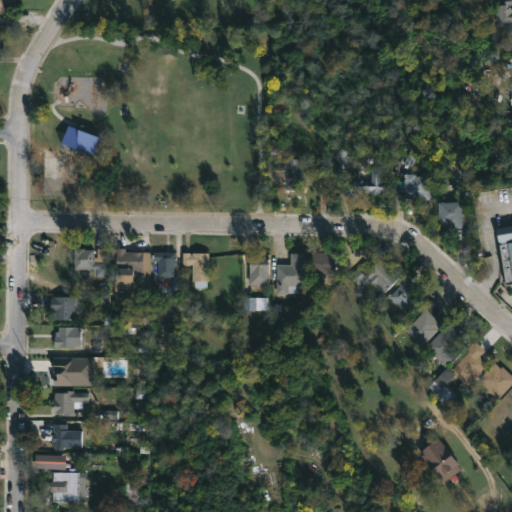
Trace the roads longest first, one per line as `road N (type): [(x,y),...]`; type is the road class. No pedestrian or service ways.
road 1 (residential): [(511,326),(426,251),(389,233),(20,222)]
road 2 (residential): [(21,132),(16,511)]
road 3 (residential): [(21,132),(30,68),(72,0)]
